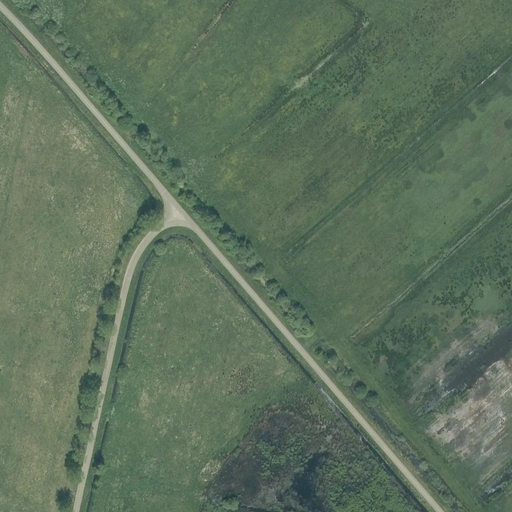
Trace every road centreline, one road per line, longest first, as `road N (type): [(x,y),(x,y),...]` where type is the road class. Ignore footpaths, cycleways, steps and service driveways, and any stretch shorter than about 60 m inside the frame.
road 1 (unclassified): [(439,511),(178,209)]
road 2 (unclassified): [(75,511),(126,279),(144,244),(178,209)]
road 3 (unclassified): [(178,209),(0,1)]
